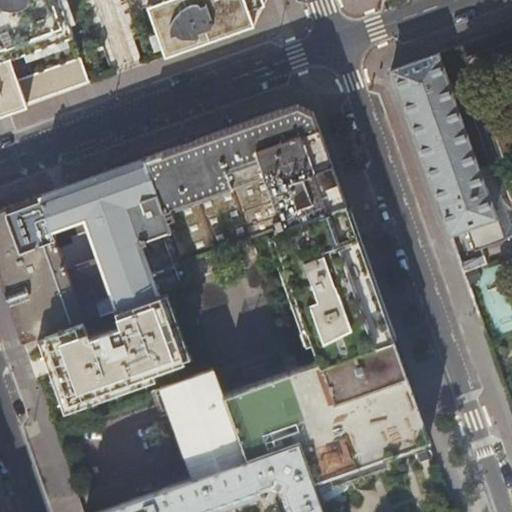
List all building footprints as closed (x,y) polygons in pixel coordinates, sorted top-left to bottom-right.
[(0,0),(0,114),(10,111),(28,104),(27,103),(89,82),(72,33),(73,32),(61,0),(0,0)] [(160,0),(147,5),(164,55),(165,57),(180,51),(226,35),(255,25),(249,9),(265,4),(263,0),(160,0)] [(462,44),(465,57),(495,46),(491,34),(462,44)] [(450,233),(470,226),(494,217),(488,198),(438,53),(392,69),(450,233)] [(273,228),(346,202),(340,185),(325,143),(319,126),(300,117),(281,109),(92,176),(6,206),(0,208),(0,276),(1,279),(23,341),(46,332),(84,319),(58,245),(71,241),(69,236),(87,229),(110,295),(98,300),(97,304),(101,313),(159,292),(189,281),(181,261),(226,245),(231,243),(273,228)] [(497,194),(488,198),(491,208),(495,217),(497,216),(505,237),(511,234),(511,224),(508,226),(497,194)] [(365,255),(346,202),(273,228),(325,352),(223,394),(212,367),(188,375),(160,385),(174,424),(194,478),(298,441),(415,398),(405,369),(365,255)] [(495,217),(471,226),(479,249),(485,246),(506,239),(505,237),(497,216),(495,217)] [(464,272),(484,265),(481,257),(461,264),(464,272)] [(183,359),(159,292),(101,313),(97,314),(88,317),(84,319),(46,332),(60,373),(69,400),(183,359)] [(88,317),(97,314),(94,304),(84,307),(88,317)] [(431,443),(415,398),(298,441),(312,481),(431,443)] [(323,511),(312,481),(298,441),(194,478),(96,511),(215,511),(261,496),(258,488),(272,483),(278,477),(285,483),(281,490),(284,496),(289,511),(323,511)]
